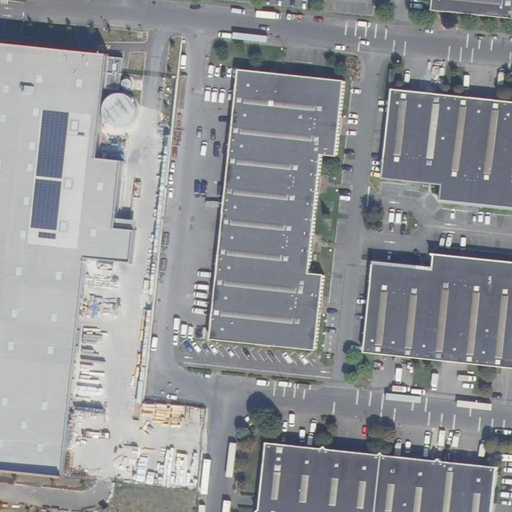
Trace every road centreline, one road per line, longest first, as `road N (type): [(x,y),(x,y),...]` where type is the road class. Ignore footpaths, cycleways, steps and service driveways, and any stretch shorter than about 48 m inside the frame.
road 1 (unclassified): [(223,389),(171,383),(162,371),(199,21)]
road 2 (unclassified): [(199,21),(511,52)]
road 3 (unclassified): [(511,420),(223,389)]
road 4 (unclassified): [(223,389),(213,511)]
